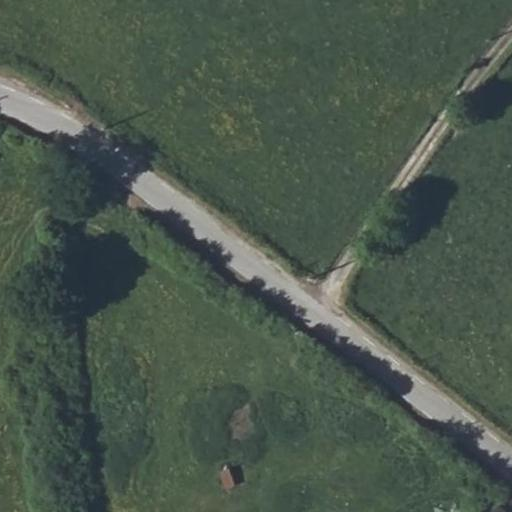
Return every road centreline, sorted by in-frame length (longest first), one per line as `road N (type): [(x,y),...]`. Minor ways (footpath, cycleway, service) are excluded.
road 1 (tertiary): [(0,98),(67,128),(511,466)]
road 2 (track): [(313,314),(439,122),(511,34)]
